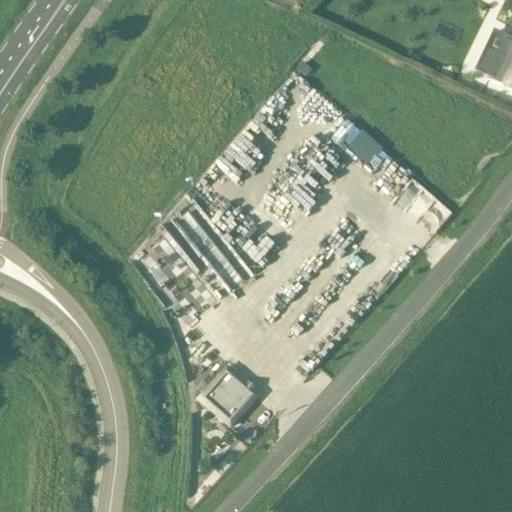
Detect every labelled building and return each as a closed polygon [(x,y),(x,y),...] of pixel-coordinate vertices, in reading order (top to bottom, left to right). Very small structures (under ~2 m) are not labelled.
[(511,41),(507,39),(487,81),(511,92),(511,41)] [(331,101),(315,118),(374,174),(390,158),(331,101)] [(216,316),(196,340),(215,355),(234,331),(216,316)] [(225,362),(196,392),(227,421),(256,390),(225,362)] [(253,416),(234,437),(246,449),(266,428),(253,416)] [(193,472),(207,472),(209,433),(195,433),(193,472)]
